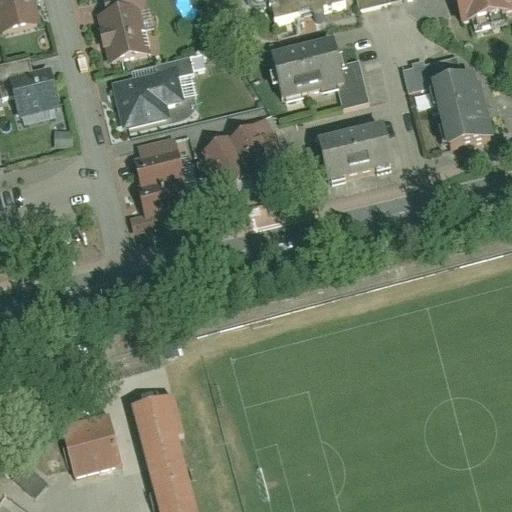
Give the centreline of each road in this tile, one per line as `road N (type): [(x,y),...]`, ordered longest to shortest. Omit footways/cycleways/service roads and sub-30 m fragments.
road 1 (tertiary): [(413,212),(127,276)]
road 2 (residential): [(127,276),(58,0)]
road 3 (residential): [(413,212),(382,68),(391,42),(422,35)]
road 4 (tertiary): [(127,276),(0,306)]
